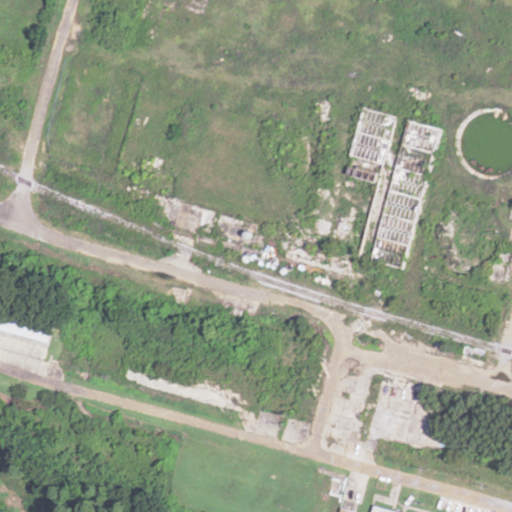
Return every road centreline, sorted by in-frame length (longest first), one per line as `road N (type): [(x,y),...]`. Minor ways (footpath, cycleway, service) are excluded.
road 1 (residential): [(75,0),(19,222),(511,382)]
road 2 (residential): [(511,511),(0,367)]
